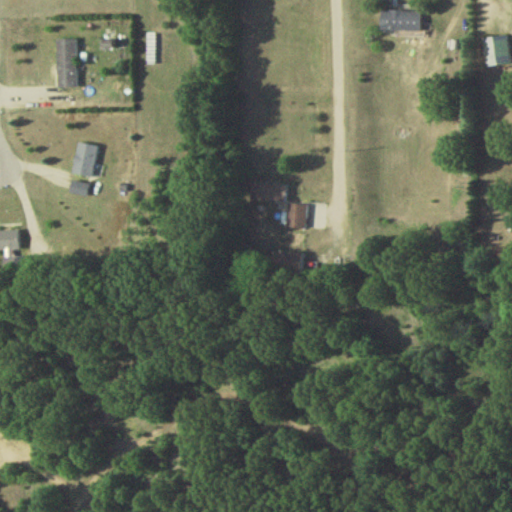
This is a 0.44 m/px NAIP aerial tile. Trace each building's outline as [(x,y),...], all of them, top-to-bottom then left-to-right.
[(379,34),(420,34),(420,14),(379,14),(379,34)] [(483,43),(487,72),(511,69),(507,39),(483,43)] [(58,92),(78,92),(78,43),(58,43),(58,92)] [(93,182),(99,151),(79,147),(73,178),(93,182)] [(307,232),(307,209),(287,209),(287,232),(307,232)] [(0,235),(0,255),(21,254),(20,234),(0,235)] [(303,278),(303,257),(274,257),(274,278),(303,278)]
